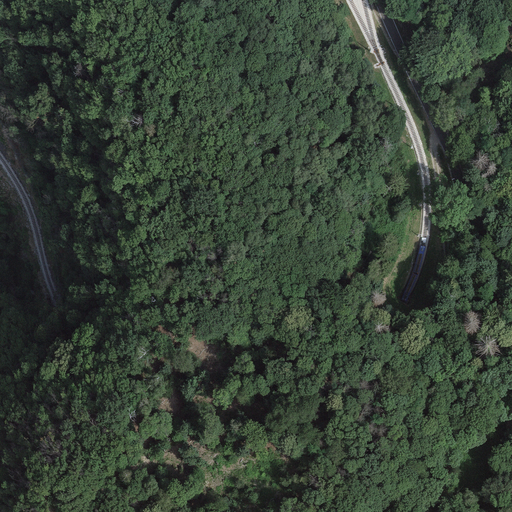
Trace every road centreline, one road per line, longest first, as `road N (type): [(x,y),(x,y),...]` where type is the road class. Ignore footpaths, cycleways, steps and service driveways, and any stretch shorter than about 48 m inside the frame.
road 1 (track): [(437,134),(441,365),(424,511)]
road 2 (unclassified): [(511,324),(488,244),(379,0)]
